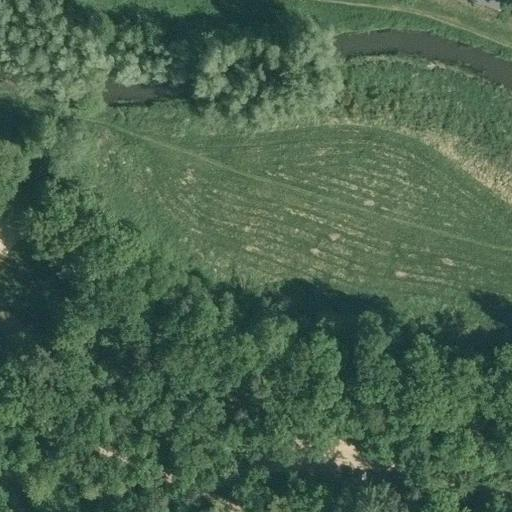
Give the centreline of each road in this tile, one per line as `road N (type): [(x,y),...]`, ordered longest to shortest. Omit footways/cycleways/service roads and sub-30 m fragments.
road 1 (track): [(428,511),(414,472),(379,449),(186,475)]
road 2 (track): [(186,475),(81,436),(0,422)]
